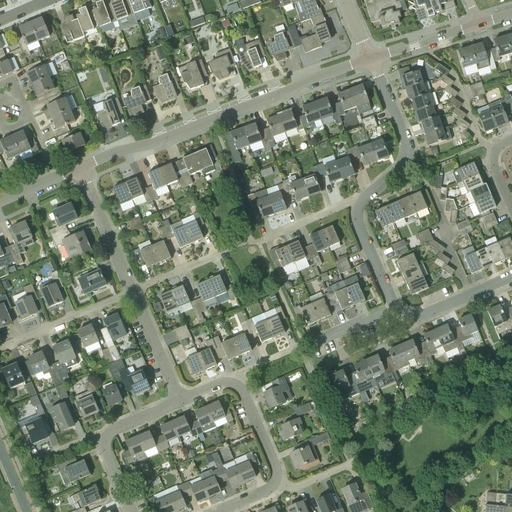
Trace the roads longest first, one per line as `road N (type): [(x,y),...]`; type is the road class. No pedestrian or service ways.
road 1 (residential): [(369,59),(78,168)]
road 2 (residential): [(360,203),(408,153),(369,59)]
road 3 (residential): [(0,350),(130,295)]
road 4 (residential): [(130,295),(78,168)]
road 5 (residential): [(511,275),(417,316),(396,310)]
